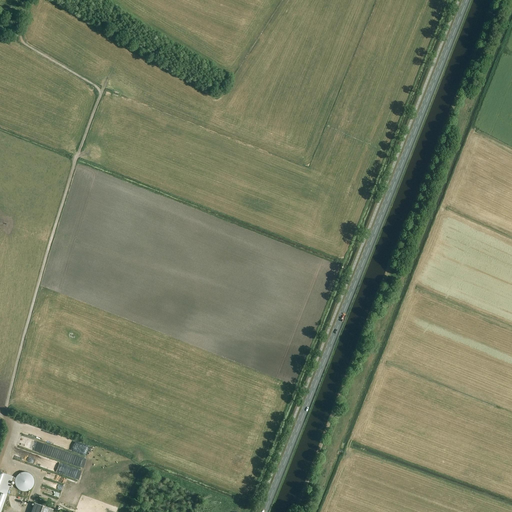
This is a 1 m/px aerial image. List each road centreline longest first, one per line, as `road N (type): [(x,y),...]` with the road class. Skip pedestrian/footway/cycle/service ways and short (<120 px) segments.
road 1 (primary): [(263,511),(465,0)]
road 2 (track): [(496,0),(294,511)]
road 3 (track): [(26,0),(22,40),(101,95),(6,393),(3,415),(13,427)]
